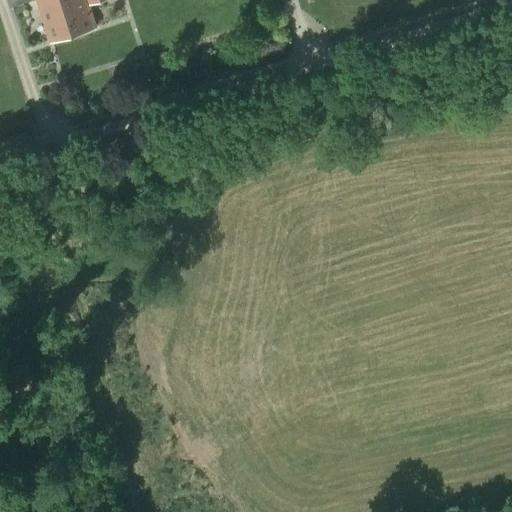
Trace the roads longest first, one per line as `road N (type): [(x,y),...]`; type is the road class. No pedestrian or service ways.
road 1 (track): [(509,0),(0,154)]
road 2 (track): [(80,119),(137,184),(149,248),(205,421),(290,511)]
